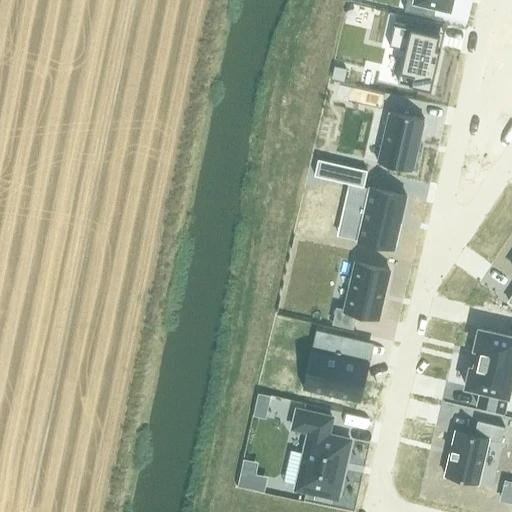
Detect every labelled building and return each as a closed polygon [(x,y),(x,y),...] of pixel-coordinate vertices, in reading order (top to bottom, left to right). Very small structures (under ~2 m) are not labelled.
[(406,0),(405,10),(434,17),(436,7),(449,10),(451,0),(406,0)] [(397,19),(391,44),(408,48),(400,81),(433,89),(443,44),(440,43),(443,30),(397,19)] [(332,76),(345,78),(347,67),(335,64),(332,76)] [(390,110),(378,161),(413,169),(425,118),(390,110)] [(318,158),(315,174),(364,185),(368,170),(318,158)] [(370,187),(358,239),(395,248),(407,195),(370,187)] [(337,307),(334,322),(353,327),(356,312),(379,318),(390,269),(356,261),(345,308),(337,307)] [(511,334),(479,326),(474,347),(478,348),(476,357),(511,365),(511,334)] [(329,331),(315,390),(360,400),(369,361),(353,357),(358,338),(329,331)] [(470,365),(465,385),(481,389),(477,404),(505,411),(511,381),(511,365),(476,357),(474,366),(470,365)] [(271,396),(259,393),(256,402),(268,405),(271,396)] [(298,407),(293,425),(310,429),(297,486),(317,491),(316,495),(332,499),(333,495),(336,496),(350,437),(329,432),(333,415),(298,407)] [(455,428),(445,473),(479,481),(489,437),(501,440),(505,424),(477,418),(474,432),(455,428)] [(252,488),(254,478),(251,473),(241,470),(238,485),(252,488)]
